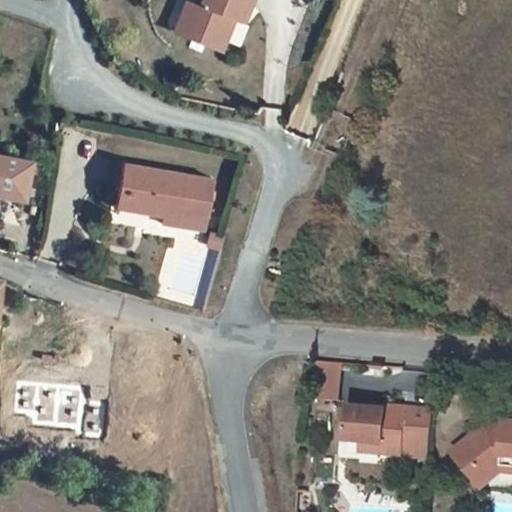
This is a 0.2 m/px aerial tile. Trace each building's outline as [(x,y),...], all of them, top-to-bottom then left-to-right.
[(184,0),(172,31),(218,52),(222,44),(186,29),(199,0),(184,0)] [(199,0),(186,29),(222,44),(233,20),(245,25),(253,6),(244,4),(246,0),(199,0)] [(0,194),(19,199),(29,161),(0,153),(0,194)] [(128,160),(118,202),(157,209),(153,226),(174,230),(177,216),(203,222),(211,180),(186,174),(128,160)] [(203,222),(177,216),(174,230),(200,236),(203,222)] [(82,387),(89,366),(68,358),(56,354),(58,345),(49,343),(42,372),(82,387)] [(319,362),(318,400),(342,401),(343,362),(319,362)] [(365,454),(429,463),(434,417),(408,413),(408,410),(381,406),(381,411),(351,406),(345,446),(366,448),(365,454)] [(511,421),(509,421),(508,428),(488,424),(458,450),(489,487),(507,473),(511,473),(511,421)] [(323,458),(302,465),(312,492),(332,485),(323,458)]
